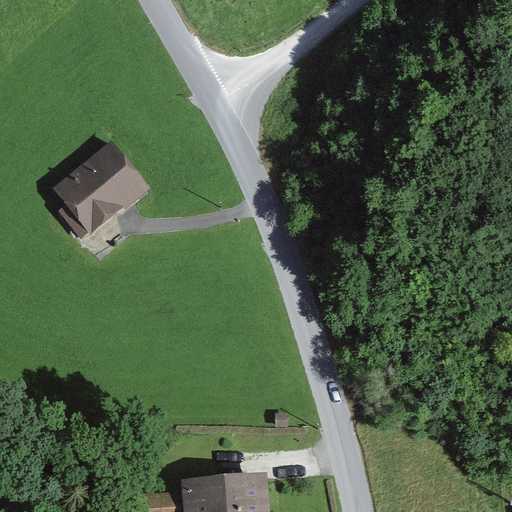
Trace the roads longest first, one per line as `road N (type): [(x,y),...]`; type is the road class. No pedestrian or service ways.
road 1 (tertiary): [(217,103),(317,361),(352,511)]
road 2 (unclassified): [(217,103),(350,0)]
road 3 (tertiary): [(155,0),(217,103)]
